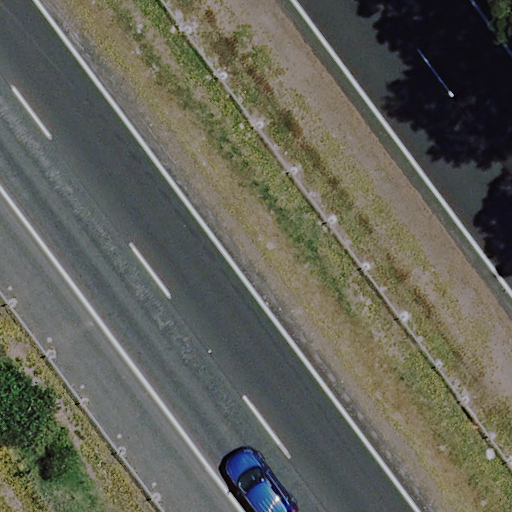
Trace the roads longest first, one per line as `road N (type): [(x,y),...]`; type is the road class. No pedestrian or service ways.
road 1 (motorway): [(313,511),(0,93)]
road 2 (motorway): [(371,0),(511,186)]
